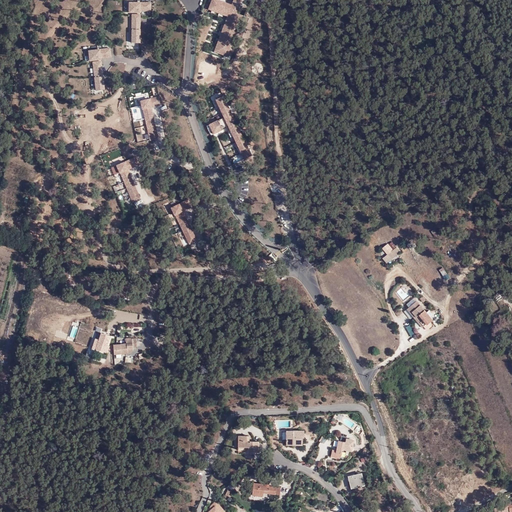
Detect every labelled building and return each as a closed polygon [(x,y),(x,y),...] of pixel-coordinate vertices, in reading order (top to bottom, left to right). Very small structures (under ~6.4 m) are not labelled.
[(227,17),(213,51),(228,57),(232,48),(233,43),(245,11),(238,8),(241,0),(233,0),(231,5),(218,0),(211,0),(208,9),(227,17)] [(132,14),(131,44),(141,44),(142,13),(151,13),(151,3),(129,2),(129,14),(132,14)] [(111,56),(110,48),(89,50),(90,63),(93,63),(96,92),(107,91),(103,57),(111,56)] [(222,95),(213,100),(223,119),(210,126),(214,134),(227,128),(241,157),(251,152),(222,95)] [(149,99),(151,107),(161,105),(159,97),(149,99)] [(158,138),(151,107),(149,99),(140,101),(142,109),(149,140),(158,138)] [(124,161),(128,169),(137,165),(133,157),(124,161)] [(140,199),(128,169),(124,161),(116,165),(119,173),(120,173),(132,202),(140,199)] [(179,203),(183,211),(191,207),(187,199),(179,203)] [(196,240),(183,211),(179,203),(171,208),(174,215),(175,215),(189,244),(196,240)] [(397,254),(399,251),(400,251),(397,247),(394,248),(393,249),(388,243),(383,247),(392,258),(397,254)] [(443,267),(438,271),(446,280),(450,277),(443,267)] [(405,303),(414,297),(406,285),(397,291),(405,303)] [(419,315),(423,320),(427,324),(432,320),(430,316),(433,313),(430,310),(427,312),(418,300),(413,304),(416,309),(414,311),(418,316),(419,315)] [(419,323),(423,320),(419,315),(418,316),(415,318),(419,323)] [(407,326),(411,336),(416,334),(412,324),(407,326)] [(112,334),(98,330),(92,349),(108,354),(110,346),(108,346),(112,334)] [(127,344),(114,345),(114,355),(135,353),(134,349),(143,348),(142,338),(127,339),(127,344)] [(286,445),(293,445),(293,442),(302,442),(302,438),(302,435),(303,435),(303,431),(286,431),(286,445)] [(248,449),(248,452),(258,452),(258,442),(249,441),(249,436),(238,436),(238,447),(244,447),(244,449),(248,449)] [(334,456),(340,457),(342,449),(343,449),(345,442),(338,441),(336,450),(333,450),(333,449),(332,449),(330,457),(334,458),(334,456)] [(361,474),(348,476),(351,488),(364,485),(361,474)] [(279,494),(280,487),(268,486),(268,484),(268,483),(267,482),(266,481),(265,482),(264,484),(253,483),(252,495),(262,496),(263,493),(279,494)] [(225,511),(216,501),(209,507),(210,509),(206,511),(225,511)] [(511,501),(506,503),(506,505),(494,507),(493,511),(509,511),(511,511),(511,501)]
